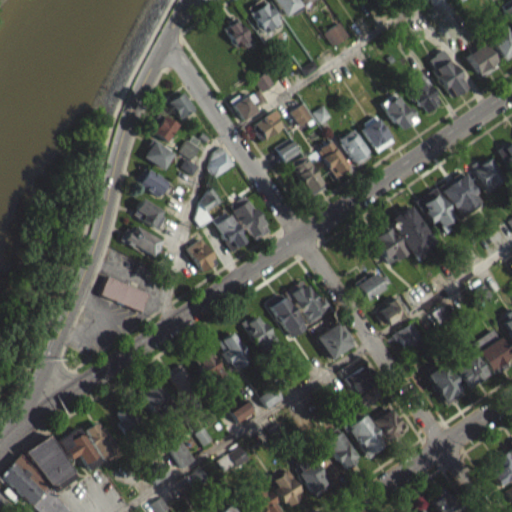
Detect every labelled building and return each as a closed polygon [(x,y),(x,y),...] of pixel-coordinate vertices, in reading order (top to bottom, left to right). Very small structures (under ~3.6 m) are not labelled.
[(255,0),(247,6),(250,11),(249,11),(262,31),(271,25),(273,28),(279,24),(277,21),(278,20),(264,0),(263,1),(262,0),(255,0)] [(272,0),(283,15),(288,11),(291,14),(301,7),(299,5),(301,4),(298,0),(272,0)] [(293,0),(301,12),(317,1),(316,0),(293,0)] [(505,0),(499,4),(501,7),(500,8),(511,25),(511,0),(511,1),(510,0),(505,0)] [(233,15),(239,23),(240,23),(246,32),(245,32),(251,41),(244,46),(241,41),(235,46),(233,43),(231,43),(230,40),(229,38),(222,27),(227,24),(225,20),(233,15)] [(503,59),(511,52),(511,38),(497,19),(482,30),(503,59)] [(322,32),(331,45),(347,34),(342,27),(338,21),(322,32)] [(329,53),(346,44),(338,29),(321,38),(329,53)] [(463,55),(476,72),(477,71),(480,75),(494,64),(491,61),(494,59),(479,39),(466,49),(468,51),(463,55)] [(449,96),(431,68),(432,68),(426,59),(428,57),(426,55),(431,51),(432,53),(440,48),(466,85),(449,96)] [(317,67),(305,75),(297,64),(309,55),(317,67)] [(272,82),(260,90),(252,78),(263,70),(272,82)] [(435,104),(424,111),(419,104),(417,105),(411,96),(413,94),(403,78),(416,70),(425,84),(428,82),(436,93),(431,97),(435,104)] [(259,99),(272,91),(263,78),(251,86),(259,99)] [(250,93),(257,103),(264,98),(257,88),(250,93)] [(180,90),(192,107),(177,118),(165,101),(180,90)] [(227,99),(240,119),(254,109),(249,101),(252,99),(248,92),(239,98),(236,93),(227,99)] [(391,122),(393,121),(398,128),(405,124),(406,125),(415,118),(407,107),(404,109),(392,92),(377,102),(391,122)] [(301,102),(310,116),(298,124),(288,110),(301,102)] [(311,111),(318,122),(328,115),(321,104),(311,111)] [(253,123),(263,137),(280,126),(275,120),(278,118),(271,107),(261,115),(262,116),(253,123)] [(297,132),(309,124),(300,110),(287,118),(297,132)] [(317,130),(327,124),(320,112),(310,118),(317,130)] [(359,128),(374,151),(391,140),(373,113),(361,122),(363,125),(359,128)] [(151,130),(164,140),(170,131),(172,132),(176,127),(174,126),(176,123),(162,114),(151,130)] [(280,134),(270,118),(248,132),(258,148),(280,134)] [(164,149),(176,132),(161,122),(150,138),(164,149)] [(351,127),(366,150),(365,150),(368,154),(355,163),(352,160),(351,160),(339,142),(340,142),(337,137),(351,127)] [(197,135),(203,141),(207,137),(201,131),(197,135)] [(177,150),(190,158),(197,147),(195,145),(199,139),(191,134),(188,139),(185,137),(177,150)] [(152,136),(146,145),(148,146),(142,156),(162,168),(172,152),(159,143),(160,142),(152,136)] [(272,146),(282,161),(297,151),(287,136),(272,146)] [(328,139),(348,168),(334,177),(316,150),(318,148),(317,146),(328,139)] [(511,139),(511,140),(511,164),(508,166),(503,159),(502,160),(494,149),(502,144),(503,145),(511,139)] [(211,177),(205,168),(211,150),(219,145),(231,163),(211,177)] [(280,168),(296,161),(288,145),(273,153),(280,168)] [(305,155),(311,163),(319,158),(313,149),(305,155)] [(288,162),(301,153),(319,181),(319,182),(321,186),(317,188),(318,190),(311,195),(308,191),(307,191),(288,162)] [(179,166),(191,174),(197,165),(185,157),(179,166)] [(468,163),(472,168),(471,169),(483,187),(483,186),(486,189),(497,182),(495,180),(499,177),(486,157),(478,162),(476,159),(468,163)] [(177,174),(190,182),(196,173),(184,164),(177,174)] [(134,180),(143,166),(146,168),(147,167),(167,180),(157,195),(137,183),(137,182),(134,180)] [(437,185),(439,188),(438,189),(450,207),(451,206),(457,216),(477,203),(476,201),(477,200),(472,192),(473,191),(462,174),(460,175),(458,171),(437,185)] [(193,217),(198,200),(210,186),(218,200),(204,209),(210,217),(198,225),(193,217)] [(433,186),(448,209),(447,210),(451,216),(437,226),(432,218),(428,221),(413,200),(433,186)] [(229,204),(231,207),(230,208),(236,217),(235,218),(242,229),(244,228),(250,236),(260,229),(258,226),(263,222),(252,206),(251,207),(242,194),(229,204)] [(131,212),(156,228),(163,216),(159,213),(161,209),(141,196),(131,212)] [(388,216),(390,220),(388,222),(387,224),(410,255),(411,255),(413,257),(415,258),(428,249),(425,245),(432,240),(408,205),(407,204),(405,204),(398,209),(398,210),(388,216)] [(212,218),(215,222),(213,223),(224,239),(223,239),(230,250),(238,245),(238,244),(244,239),(239,232),(240,231),(227,213),(225,215),(222,211),(212,218)] [(119,238),(126,226),(129,228),(132,223),(159,239),(157,244),(164,248),(158,258),(131,243),(130,245),(119,238)] [(385,226),(403,251),(386,263),(366,234),(374,228),(376,230),(376,229),(381,225),(385,226)] [(185,247),(200,270),(208,265),(209,267),(216,262),(199,237),(185,247)] [(352,281),(365,299),(381,287),(380,284),(384,281),(380,274),(376,277),(371,270),(363,276),(362,274),(352,281)] [(108,274),(99,294),(139,311),(147,292),(108,274)] [(282,291),(290,302),(291,302),(306,323),(322,311),(320,308),(324,304),(318,295),(314,298),(304,283),(303,284),(300,278),(282,291)] [(481,282),(489,294),(479,300),(471,288),(481,282)] [(478,309),(488,303),(481,290),(471,296),(478,309)] [(267,302),(269,305),(268,306),(275,315),(274,316),(276,319),(278,319),(289,336),(304,326),(282,295),(281,296),(279,293),(267,302)] [(383,301),(384,303),(375,309),(384,323),(393,317),(394,318),(406,311),(394,294),(383,301)] [(439,304),(447,315),(436,323),(428,311),(439,304)] [(380,334),(402,320),(393,305),(370,318),(380,334)] [(501,321),(507,330),(506,332),(509,336),(511,336),(511,310),(510,307),(502,313),(505,318),(501,321)] [(446,323),(439,312),(428,319),(434,329),(446,323)] [(245,317),(247,320),(254,315),(260,323),(262,321),(275,339),(273,340),(276,343),(262,353),(254,341),(253,342),(249,335),(249,331),(247,332),(239,321),(245,317)] [(328,357),(349,342),(348,341),(351,339),(338,320),(335,322),(334,321),(313,336),(328,357)] [(389,334),(393,339),(395,338),(403,350),(419,340),(407,322),(389,334)] [(469,341),(474,349),(473,351),(485,369),(487,369),(492,365),(496,370),(506,363),(503,359),(510,354),(496,335),(495,335),(490,327),(469,341)] [(229,330),(237,342),(239,343),(242,346),(242,348),(249,358),(235,368),(230,361),(227,362),(220,351),(222,349),(216,340),(229,330)] [(230,383),(218,365),(219,365),(207,347),(193,357),(217,392),(230,383)] [(449,366),(464,387),(485,372),(484,370),(483,371),(470,352),(449,366)] [(360,364),(352,369),(347,361),(336,369),(346,384),(349,382),(354,391),(370,380),(360,364)] [(422,373),(430,384),(430,386),(432,390),(435,391),(444,404),(461,392),(459,391),(458,391),(457,389),(458,388),(453,381),(455,379),(447,369),(446,370),(440,361),(422,373)] [(166,371),(168,374),(167,375),(184,400),(199,390),(181,364),(180,365),(178,362),(166,371)] [(336,378),(352,401),(370,389),(358,372),(352,377),(347,370),(336,378)] [(136,389),(145,402),(144,403),(147,408),(149,407),(157,420),(172,410),(167,404),(171,402),(161,388),(160,389),(155,381),(151,384),(149,381),(136,389)] [(256,395),(264,406),(279,396),(271,385),(256,395)] [(355,397),(362,407),(374,399),(367,389),(355,397)] [(278,405),(271,394),(256,403),(262,415),(278,405)] [(226,409),(236,422),(251,411),(242,398),(226,409)] [(372,407),(366,398),(354,406),(361,415),(372,407)] [(116,411),(121,420),(118,422),(122,429),(126,426),(132,436),(142,429),(137,421),(140,419),(133,410),(130,412),(125,405),(116,411)] [(368,419),(383,441),(402,428),(402,425),(399,421),(396,420),(387,406),(386,407),(385,405),(368,416),(370,418),(368,419)] [(234,430),(251,420),(244,408),(227,418),(234,430)] [(340,423),(345,430),(347,429),(352,437),(353,436),(358,442),(356,443),(366,457),(383,445),(376,435),(377,434),(369,423),(368,424),(360,412),(352,418),(350,415),(340,423)] [(278,420),(287,434),(276,442),(267,428),(278,420)] [(84,428),(89,435),(87,436),(102,458),(118,447),(111,437),(110,438),(99,421),(96,423),(94,421),(84,428)] [(193,431),(201,444),(211,438),(202,425),(193,431)] [(327,435),(325,431),(334,425),(354,454),(353,455),(356,459),(343,467),(337,459),(335,461),(321,440),(327,435)] [(57,439),(70,458),(76,453),(83,463),(84,462),(88,468),(100,460),(77,426),(57,439)] [(25,450),(51,486),(52,486),(55,490),(76,475),(48,434),(25,450)] [(209,446),(202,434),(193,439),(200,452),(209,446)] [(180,440),(193,457),(180,466),(167,449),(180,440)] [(238,445),(247,457),(235,466),(226,453),(238,445)] [(166,456),(178,475),(192,467),(180,448),(166,456)] [(503,450),(511,464),(511,473),(496,484),(483,465),(489,462),(487,460),(503,450)] [(222,480),(245,465),(238,453),(215,467),(222,480)] [(292,467),(309,491),(311,490),(313,494),(329,483),(320,470),(318,471),(308,454),(294,464),(295,465),(292,467)] [(0,475),(0,471),(11,460),(13,462),(20,455),(48,483),(28,503),(0,475)] [(168,473),(154,483),(146,472),(160,462),(168,473)] [(185,476),(200,465),(208,477),(193,488),(185,476)] [(279,501),(282,499),(285,504),(300,495),(297,490),(289,477),(291,475),(286,467),(266,480),(279,501)] [(184,484),(193,497),(209,487),(200,474),(184,484)] [(278,511),(277,510),(279,510),(272,501),(276,499),(262,480),(242,494),(251,505),(251,508),(253,511),(278,511)] [(511,483),(503,489),(511,502),(511,501),(511,483)] [(426,497),(435,510),(433,511),(457,511),(446,495),(448,494),(442,486),(426,497)] [(33,504),(41,511),(70,511),(50,487),(33,504)] [(511,491),(502,497),(510,510),(511,509),(511,491)] [(150,502),(156,511),(160,511),(168,507),(160,495),(150,502)] [(217,511),(237,511),(231,502),(217,511)]
